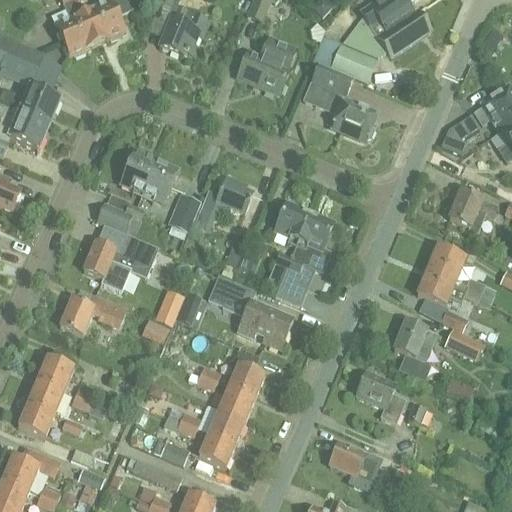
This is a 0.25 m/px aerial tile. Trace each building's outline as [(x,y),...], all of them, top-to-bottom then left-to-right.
[(77,5),(74,0),(58,0),(66,16),(58,20),(56,30),(69,60),(96,48),(83,18),(77,4),(77,5)] [(122,0),(110,6),(83,18),(96,48),(123,36),(117,22),(133,15),(125,0),(122,0)] [(161,0),(159,6),(172,11),(176,0),(161,0)] [(257,27),(260,29),(270,6),(274,8),(281,0),(254,0),(246,22),(257,27)] [(342,48),(377,63),(387,56),(390,61),(430,34),(428,31),(434,25),(437,18),(438,8),(435,1),(434,0),(385,0),(361,16),(363,20),(342,48)] [(323,22),(332,12),(322,3),(313,13),(323,22)] [(159,51),(183,60),(184,56),(194,59),(198,50),(194,49),(197,41),(201,42),(208,24),(175,11),(159,51)] [(0,55),(13,61),(19,47),(0,38),(0,55)] [(238,82),(278,99),(288,75),(293,78),(299,63),(298,55),(299,53),(268,40),(259,60),(249,56),(238,82)] [(488,59),(495,49),(485,42),(478,52),(488,59)] [(13,61),(39,72),(45,58),(19,47),(13,61)] [(329,73),(367,89),(378,64),(377,63),(342,48),(340,48),(339,48),(329,73)] [(0,70),(33,85),(39,72),(13,61),(0,55),(0,70)] [(332,131),(366,145),(377,120),(343,106),(352,85),(319,70),(304,105),(337,119),(332,131)] [(0,99),(0,108),(49,129),(60,104),(30,91),(25,102),(3,93),(0,99)] [(492,123),(499,133),(511,124),(511,96),(508,91),(482,108),(483,110),(473,118),(481,130),(492,123)] [(0,160),(3,162),(11,143),(38,155),(49,129),(0,108),(0,160)] [(445,140),(459,145),(479,132),(470,119),(446,135),(445,140)] [(511,124),(499,133),(508,147),(497,155),(506,168),(511,163),(511,124)] [(459,145),(445,140),(440,151),(460,158),(464,147),(459,145)] [(120,188),(142,197),(155,166),(133,156),(120,188)] [(142,197),(165,207),(178,175),(155,166),(142,197)] [(0,211),(12,216),(20,196),(7,190),(10,184),(0,180),(0,211)] [(193,230),(209,237),(221,208),(245,218),(253,198),(238,192),(240,186),(226,180),(218,198),(208,194),(193,230)] [(465,234),(477,239),(484,222),(491,225),(497,211),(460,196),(448,224),(466,232),(465,234)] [(169,229),(189,237),(201,207),(181,198),(169,229)] [(98,226),(128,239),(133,241),(141,223),(133,219),(105,207),(98,226)] [(503,219),(511,223),(511,207),(503,219)] [(286,248),(295,252),(296,252),(310,218),(287,208),(275,236),(289,242),(286,248)] [(145,213),(137,209),(133,219),(141,223),(145,213)] [(296,252),(295,252),(291,261),(285,276),(276,297),(292,304),(297,293),(302,295),(304,294),(308,285),(307,283),(298,279),(302,270),(323,278),(332,256),(323,253),(333,227),(310,218),(296,252)] [(225,268),(236,273),(249,242),(237,237),(225,268)] [(143,269),(145,265),(148,267),(155,251),(128,240),(120,259),(115,257),(115,256),(95,247),(83,276),(103,284),(102,287),(122,295),(134,266),(143,269)] [(455,288),(455,287),(465,264),(437,252),(427,276),(455,288)] [(273,272),(285,276),(291,261),(280,256),(274,270),(273,272)] [(235,282),(246,287),(256,263),(245,259),(235,282)] [(511,277),(506,275),(499,288),(511,295),(511,277)] [(463,302),(478,308),(482,298),(466,291),(455,287),(455,288),(427,276),(417,299),(445,311),(449,302),(461,307),(463,302)] [(243,321),(239,331),(265,342),(263,347),(280,354),(293,324),(265,312),(264,313),(251,308),(256,296),(233,286),(232,288),(220,283),(212,304),(223,309),(222,312),(243,321)] [(482,298),(485,291),(485,290),(469,283),(466,291),(482,298)] [(60,331),(82,340),(91,319),(99,322),(97,325),(118,334),(127,313),(94,299),(89,311),(71,303),(60,331)] [(163,318),(175,323),(183,304),(171,299),(163,318)] [(449,332),(452,334),(461,338),(468,325),(447,314),(440,327),(449,332)] [(190,330),(193,324),(178,318),(176,324),(190,330)] [(142,339),(152,344),(159,329),(148,324),(142,339)] [(436,339),(426,335),(405,326),(393,355),(404,359),(397,375),(424,386),(430,372),(429,368),(425,366),(436,339)] [(461,338),(452,334),(444,351),(476,367),(485,351),(471,344),(461,338)] [(37,385),(64,396),(73,373),(47,362),(37,385)] [(228,392),(254,403),(264,380),(238,369),(228,392)] [(200,380),(217,387),(220,379),(203,372),(200,380)] [(196,389),(213,396),(217,387),(200,380),(191,377),(188,384),(197,387),(196,389)] [(380,423),(395,429),(405,406),(391,400),(396,390),(366,377),(356,402),(384,414),(380,423)] [(27,408),(54,419),(64,396),(37,385),(27,408)] [(163,391),(153,386),(148,397),(155,400),(160,398),(163,391)] [(446,396),(467,405),(470,397),(449,388),(446,396)] [(75,402),(92,409),(95,399),(78,392),(75,402)] [(218,415),(245,426),(254,403),(228,392),(218,415)] [(88,417),(92,409),(75,402),(71,410),(88,417)] [(17,432),(44,443),(54,419),(27,408),(17,432)] [(406,424),(420,430),(426,414),(413,409),(406,424)] [(148,414),(142,411),(135,427),(141,429),(148,414)] [(180,426),(197,434),(201,425),(184,418),(185,418),(172,412),(168,421),(180,426)] [(208,438),(235,449),(245,426),(218,415),(208,438)] [(475,431),(490,438),(497,423),(494,421),(493,422),(482,417),(475,431)] [(180,426),(168,421),(164,430),(176,436),(180,426)] [(61,433),(78,440),(82,430),(66,423),(61,433)] [(193,442),(197,434),(180,426),(177,435),(193,442)] [(198,461),(225,473),(235,449),(208,438),(198,461)] [(160,461),(183,471),(189,456),(166,446),(160,461)] [(329,470),(356,482),(361,470),(370,474),(374,465),(366,462),(367,460),(339,448),(329,470)] [(70,464),(88,471),(92,460),(75,452),(70,464)] [(2,484),(29,495),(37,475),(53,482),(59,468),(26,454),(21,464),(12,461),(2,484)] [(131,476),(177,495),(182,483),(163,475),(136,464),(131,476)] [(77,485),(99,494),(105,482),(82,473),(77,485)] [(114,478),(109,488),(110,488),(116,491),(120,481),(114,478)] [(0,510),(4,511),(21,511),(29,495),(2,484),(0,488),(0,510)] [(43,492),(40,500),(57,508),(60,499),(57,498),(59,495),(47,490),(46,493),(43,492)] [(75,511),(90,511),(97,495),(90,492),(87,490),(81,505),(79,504),(75,511)] [(109,490),(106,497),(111,506),(115,504),(119,495),(109,490)] [(58,508),(67,511),(70,511),(75,501),(63,496),(58,508)] [(181,511),(213,511),(215,509),(188,498),(181,511)] [(54,511),(57,508),(40,500),(36,509),(43,511),(54,511)] [(150,509),(157,511),(168,511),(171,508),(154,501),(150,509)]
